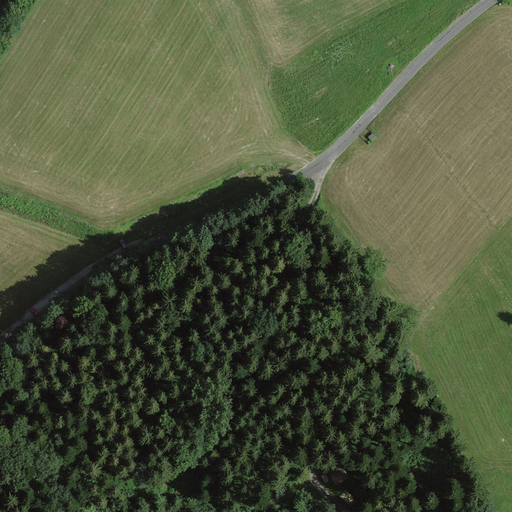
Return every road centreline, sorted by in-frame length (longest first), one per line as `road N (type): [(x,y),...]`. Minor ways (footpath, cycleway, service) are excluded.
road 1 (unclassified): [(491,0),(284,189),(149,249),(0,354)]
road 2 (track): [(359,511),(324,487),(265,344),(276,272),(324,157)]
